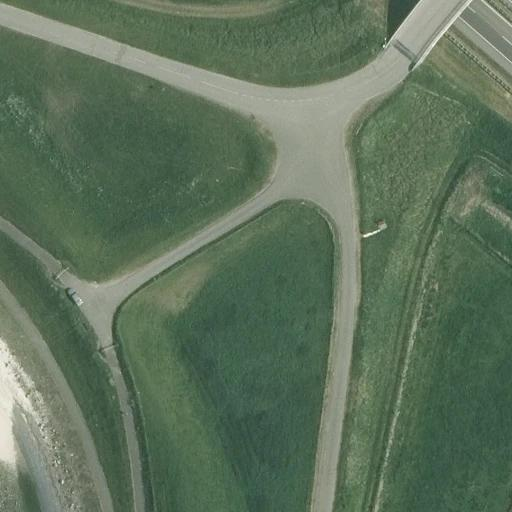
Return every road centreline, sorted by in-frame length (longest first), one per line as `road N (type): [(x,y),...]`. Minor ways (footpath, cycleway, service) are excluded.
road 1 (unclassified): [(320,511),(345,314),(344,250),(339,203),(309,104)]
road 2 (unclassified): [(309,104),(235,96),(0,12)]
road 3 (unclassified): [(309,104),(378,81),(450,0)]
road 4 (track): [(292,0),(188,17),(121,0)]
